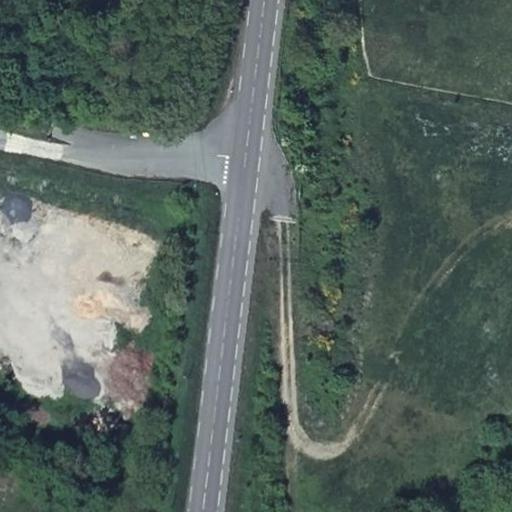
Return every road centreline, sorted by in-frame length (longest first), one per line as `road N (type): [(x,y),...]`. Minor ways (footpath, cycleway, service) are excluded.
road 1 (secondary): [(239,169),(204,511)]
road 2 (residential): [(0,106),(104,146),(239,169)]
road 3 (secondary): [(262,0),(239,169)]
